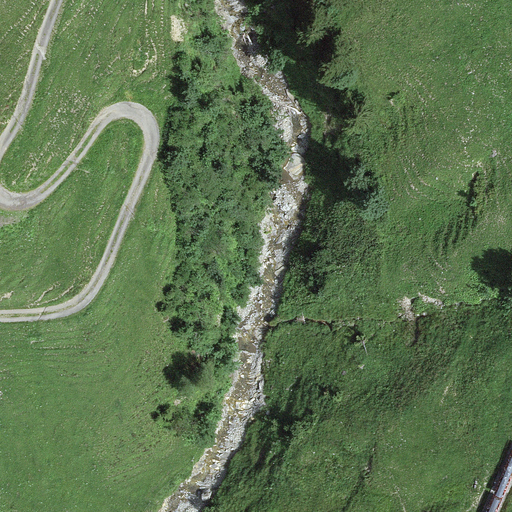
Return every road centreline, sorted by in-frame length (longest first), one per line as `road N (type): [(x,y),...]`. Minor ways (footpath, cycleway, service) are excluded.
road 1 (track): [(0,317),(42,316),(85,298),(148,158),(152,128),(138,114),(106,115),(60,165),(62,175),(27,199),(6,199),(0,190)]
road 2 (track): [(0,146),(29,93),(57,0)]
